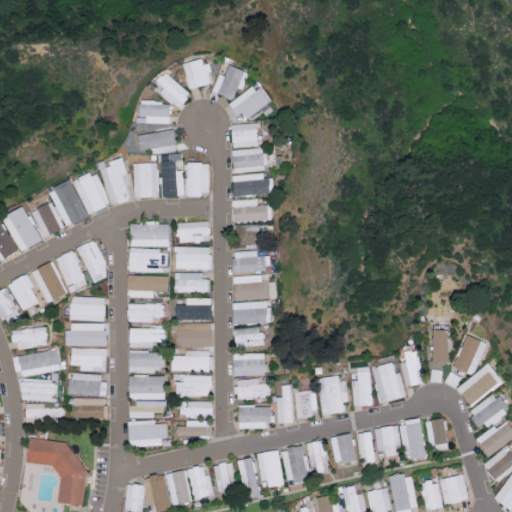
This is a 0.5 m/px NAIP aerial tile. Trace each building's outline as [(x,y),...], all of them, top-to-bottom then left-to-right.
[(204,56),(182,62),(189,88),(211,82),(204,56)] [(219,73),(211,90),(232,99),(237,86),(241,88),(248,72),(229,64),(224,75),(219,73)] [(191,93),(164,70),(156,80),(164,87),(160,91),(178,107),(191,93)] [(228,104),(242,122),(268,101),(254,83),(228,104)] [(169,123),(170,101),(139,100),(138,122),(169,123)] [(232,146),(257,145),(256,122),(231,123),(232,146)] [(138,132),(139,148),(152,148),(153,152),(175,151),(174,130),(138,132)] [(232,148),(232,171),(263,171),(263,147),(232,148)] [(161,196),(183,196),(183,169),(175,169),(175,159),(181,159),(181,153),(161,153),(161,196)] [(109,204),(131,198),(121,156),(106,160),(106,159),(98,161),(109,204)] [(209,195),(209,162),(186,161),(186,194),(209,195)] [(134,197),(158,196),(157,162),(133,162),(134,197)] [(107,206),(104,199),(107,198),(97,171),(73,179),(86,213),(107,206)] [(269,193),(268,174),(232,175),(232,194),(269,193)] [(87,215),(70,179),(48,189),(65,226),(87,215)] [(231,199),(232,221),(269,220),(269,204),(257,204),(256,198),(231,199)] [(30,211),(42,237),(63,227),(50,201),(30,211)] [(2,216),(20,251),(41,240),(22,205),(2,216)] [(0,259),(17,251),(0,219),(0,259)] [(209,220),(178,221),(178,242),(210,241),(209,220)] [(130,222),(131,246),(170,245),(170,222),(130,222)] [(254,238),(254,224),(235,224),(235,238),(254,238)] [(109,276),(96,239),(79,245),(92,282),(109,276)] [(175,268),(211,269),(211,246),(175,245),(175,268)] [(160,271),(161,264),(167,264),(167,249),(129,248),(128,270),(160,271)] [(86,285),(75,250),(57,255),(69,290),(86,285)] [(233,272),(268,271),(268,255),(256,255),(256,250),(232,250),(233,272)] [(68,292),(52,260),(32,270),(47,302),(68,292)] [(202,271),(174,271),(174,291),(210,291),(210,278),(202,278),(202,271)] [(34,286),(27,273),(8,283),(23,310),(39,301),(32,287),(34,286)] [(153,297),(153,290),(167,290),(168,275),(127,274),(127,296),(153,297)] [(233,275),(233,299),(270,298),(269,285),(274,285),(274,281),(261,281),(260,274),(233,275)] [(19,314),(7,287),(0,289),(0,317),(1,321),(19,314)] [(105,297),(71,295),(70,319),(104,320),(105,297)] [(211,297),(186,297),(186,304),(175,303),(175,318),(210,319),(211,297)] [(232,301),(232,323),(269,322),(269,301),(232,301)] [(128,302),(128,321),(155,321),(155,316),(163,317),(164,303),(128,302)] [(101,340),(101,322),(73,322),(73,328),(66,328),(67,340),(101,340)] [(177,346),(211,346),(211,322),(177,322),(177,346)] [(47,345),(46,327),(13,328),(14,346),(47,345)] [(129,327),(130,347),(152,346),(152,341),(165,341),(165,327),(129,327)] [(234,327),(234,346),(262,345),(261,327),(234,327)] [(432,361),(447,361),(447,329),(433,329),(432,361)] [(454,367),(474,374),(486,342),(466,334),(454,367)] [(105,371),(106,347),(71,346),(70,364),(79,365),(79,370),(105,371)] [(209,370),(210,350),(184,349),(184,355),(172,354),(171,370),(209,370)] [(404,385),(422,383),(419,349),(404,351),(405,361),(401,361),(404,385)] [(15,375),(60,370),(57,350),(13,354),(15,375)] [(163,367),(164,352),(129,351),(129,371),(154,372),(155,366),(163,367)] [(233,375),(264,375),(264,352),(233,352),(233,375)] [(406,396),(400,371),(395,372),(393,361),(371,367),(380,402),(406,396)] [(469,405),(503,382),(490,363),(456,386),(469,405)] [(357,379),(353,379),(353,405),(372,404),(371,366),(357,366),(357,379)] [(439,381),(441,370),(432,368),(430,380),(439,381)] [(106,395),(107,381),(100,380),(100,373),(68,372),(67,394),(106,395)] [(343,373),(316,377),(323,414),(345,411),(344,402),(347,401),(343,373)] [(175,380),(175,394),(210,395),(211,374),(183,374),(183,381),(175,380)] [(165,376),(129,375),(129,398),(164,398),(165,376)] [(20,399),(55,401),(56,379),(21,377),(20,399)] [(236,397),(270,396),(270,383),(259,383),(259,378),(236,379),(236,397)] [(291,384),(282,384),(282,396),(277,397),(278,423),(293,422),(291,384)] [(297,417),(317,416),(315,389),(295,391),(297,417)] [(498,393),(469,410),(480,429),(510,412),(498,393)] [(73,417),(103,417),(104,397),(74,397),(73,417)] [(180,416),(212,416),(213,400),(180,400),(180,416)] [(129,417),(154,417),(154,411),(165,411),(165,401),(129,401),(129,417)] [(44,402),(25,403),(25,418),(64,417),(64,407),(44,407),(44,402)] [(238,427),(269,428),(269,405),(238,405),(238,427)] [(447,447),(444,417),(426,419),(429,448),(447,447)] [(167,423),(156,423),(156,419),(129,420),(129,446),(162,445),(162,437),(167,437),(167,423)] [(211,435),(211,420),(186,419),(186,425),(176,425),(176,435),(211,435)] [(404,458),(425,456),(422,419),(401,420),(404,458)] [(475,439),(487,456),(511,438),(511,427),(507,420),(496,428),(494,425),(475,439)] [(376,428),(381,454),(403,450),(398,424),(376,428)] [(373,431),(359,432),(360,459),(374,459),(373,431)] [(335,462),(356,458),(351,432),(330,436),(335,462)] [(27,462),(60,465),(56,502),(77,505),(84,443),(29,437),(27,462)] [(307,442),(313,474),(330,471),(324,439),(307,442)] [(511,467),(511,451),(506,444),(483,464),(496,481),(511,467)] [(286,482),(308,479),(303,445),(281,449),(286,482)] [(268,487),(284,484),(278,449),(256,452),(261,480),(267,479),(268,487)] [(246,498),(260,495),(250,456),(236,460),(246,498)] [(231,462),(213,464),(217,492),(235,490),(231,462)] [(209,473),(204,474),(202,465),(186,468),(192,499),(213,495),(209,473)] [(187,502),(185,470),(167,471),(169,503),(187,502)] [(511,470),(511,471),(493,498),(511,511),(511,470)] [(411,472),(389,477),(396,511),(418,507),(411,472)] [(469,499),(463,473),(439,479),(445,504),(469,499)] [(168,510),(165,474),(144,476),(146,504),(154,504),(155,511),(168,510)] [(424,509),(441,508),(439,480),(422,481),(424,509)] [(125,511),(141,511),(142,484),(127,483),(125,511)] [(345,511),(347,510),(347,511),(365,511),(362,492),(356,493),(355,484),(340,487),(345,511)] [(370,511),(375,511),(390,511),(388,487),(368,489),(370,511)]
